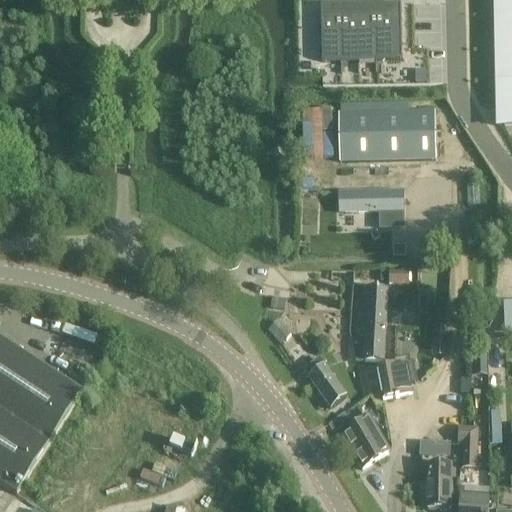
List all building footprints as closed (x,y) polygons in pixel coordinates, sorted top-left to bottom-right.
[(511,0),(501,0),(504,129),(511,129),(511,0)] [(392,6),(374,7),(375,63),(393,62),(392,48),(392,34),(392,21),(392,6)] [(401,6),(392,6),(392,21),(401,20),(401,6)] [(339,7),(320,8),(322,64),(341,64),(339,7)] [(357,7),(339,7),(341,64),(358,63),(357,7)] [(374,7),(357,7),(358,63),(375,63),(374,7)] [(401,20),(392,21),(392,34),(401,34),(401,20)] [(401,34),(392,34),(392,48),(401,48),(401,34)] [(401,48),(392,48),(393,62),(402,62),(401,48)] [(434,112),(338,115),(340,163),(436,160),(434,112)] [(402,195),(340,196),(341,214),(384,213),(384,227),(403,227),(402,195)] [(433,261),(423,261),(423,270),(433,269),(433,261)] [(409,273),(388,273),(380,273),(380,283),(388,283),(388,287),(408,287),(409,273)] [(386,292),(367,291),(364,364),(383,365),(386,292)] [(417,306),(410,293),(394,302),(402,315),(417,306)] [(284,303),(273,301),(272,310),(283,312),(284,303)] [(291,338),(278,324),(268,333),(281,347),(291,338)] [(0,413),(50,446),(83,395),(67,384),(0,340),(0,413)] [(433,343),(432,358),(446,358),(447,344),(433,343)] [(486,360),(473,361),(474,379),(487,378),(486,360)] [(327,372),(319,362),(304,373),(310,382),(309,382),(330,411),(345,400),(326,373),(327,372)] [(416,382),(412,365),(377,372),(383,402),(412,396),(410,384),(416,382)] [(73,376),(67,384),(83,395),(85,396),(90,387),(73,376)] [(0,485),(17,497),(50,446),(0,413),(0,485)] [(344,418),(328,427),(333,436),(343,430),(342,427),(347,424),(344,418)] [(382,445),(369,421),(341,437),(361,471),(384,458),(378,448),(382,445)] [(477,432),(459,431),(458,444),(464,445),(463,468),(475,469),(477,432)] [(421,445),(420,458),(434,459),(435,446),(421,445)] [(451,469),(429,468),(429,481),(428,481),(427,511),(451,511),(451,481),(450,481),(451,469)] [(488,511),(489,502),(463,501),(462,511),(460,511),(488,511)]
